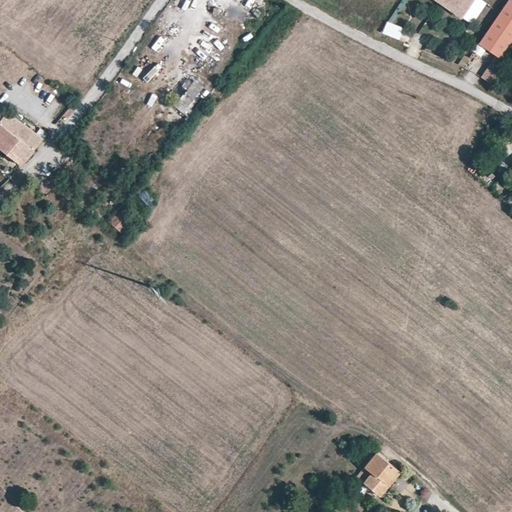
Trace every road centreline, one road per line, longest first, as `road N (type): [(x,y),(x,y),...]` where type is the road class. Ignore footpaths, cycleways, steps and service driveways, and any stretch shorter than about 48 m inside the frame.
road 1 (unclassified): [(0,198),(163,0)]
road 2 (unclassified): [(511,111),(293,0)]
